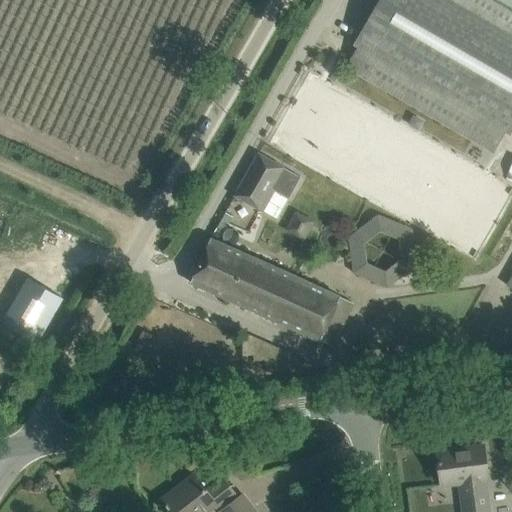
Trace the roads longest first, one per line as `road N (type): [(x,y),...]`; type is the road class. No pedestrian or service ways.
road 1 (unclassified): [(27,438),(279,0)]
road 2 (tertiary): [(27,438),(355,400)]
road 3 (tertiary): [(355,400),(511,378)]
